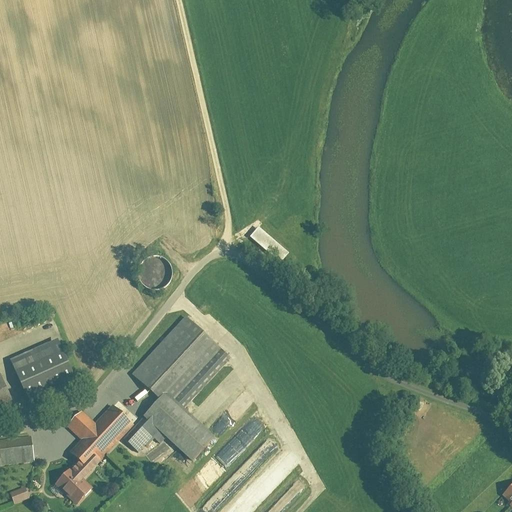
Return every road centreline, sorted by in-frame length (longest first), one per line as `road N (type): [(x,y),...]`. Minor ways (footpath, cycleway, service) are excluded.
road 1 (residential): [(0,433),(48,424),(118,374),(198,259),(227,250),(394,385),(492,417),(511,437)]
road 2 (track): [(227,250),(181,0)]
